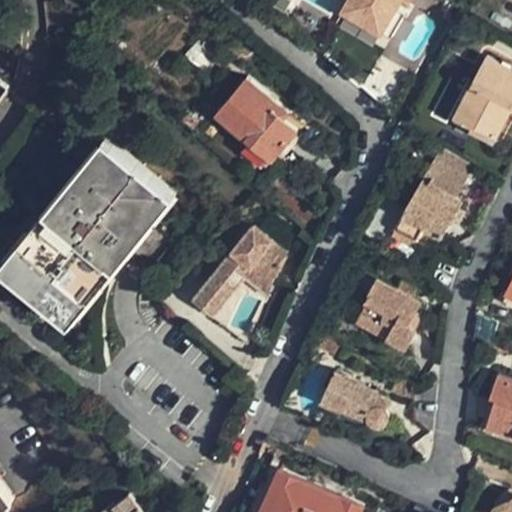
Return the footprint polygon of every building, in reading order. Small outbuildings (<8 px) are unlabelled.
[(347,0),(341,10),(390,36),(410,0),(347,0)] [(341,65),(360,44),(344,30),(325,52),(341,65)] [(457,106),(476,117),(481,107),(502,120),(511,104),(511,68),(487,54),(457,106)] [(297,129),(284,117),(288,113),(246,77),(216,111),(271,160),(297,129)] [(481,107),(476,117),(497,129),(502,120),(481,107)] [(0,270),(69,326),(117,269),(106,261),(67,310),(11,264),(40,229),(109,145),(100,137),(0,257),(0,270)] [(106,261),(117,269),(139,287),(197,216),(109,145),(40,229),(11,264),(67,310),(106,261)] [(459,205),(454,199),(464,182),(432,164),(426,173),(395,226),(417,240),(424,228),(442,237),(459,205)] [(256,264),(276,281),(290,251),(258,223),(198,295),(217,310),(248,273),(256,264)] [(276,281),(256,264),(248,273),(271,292),(276,281)] [(414,310),(419,302),(373,274),(365,288),(368,289),(362,298),(365,300),(354,318),(404,348),(414,331),(410,327),(416,318),(414,310)] [(320,399),(341,411),(346,404),(368,418),(366,424),(373,429),(377,428),(381,426),(384,423),(385,420),(384,416),(381,411),(385,403),(373,396),(373,393),(360,386),(361,385),(349,377),(349,375),(338,369),(320,399)] [(511,374),(498,371),(491,395),(499,397),(492,421),(511,426),(511,374)] [(499,397),(491,395),(484,419),(492,421),(499,397)] [(346,404),(341,411),(366,424),(368,418),(346,404)] [(267,511),(285,473),(271,467),(251,511),(267,511)] [(367,511),(368,511),(285,473),(267,511),(367,511)] [(493,510),(498,511),(511,511),(511,481),(508,480),(493,510)] [(144,511),(131,493),(116,502),(114,502),(97,511),(144,511)]
